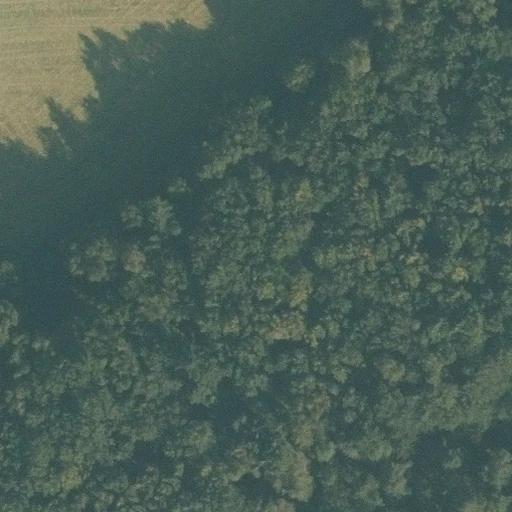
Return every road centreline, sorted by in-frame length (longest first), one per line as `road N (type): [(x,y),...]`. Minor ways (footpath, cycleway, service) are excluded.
road 1 (track): [(419,0),(0,385)]
road 2 (track): [(0,299),(40,301),(87,278),(396,0)]
